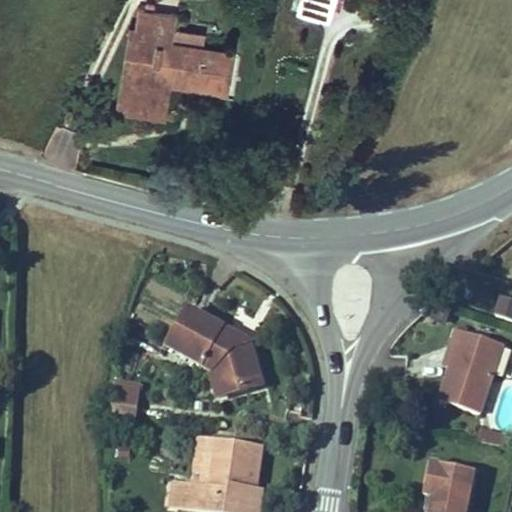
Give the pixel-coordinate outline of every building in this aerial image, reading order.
[(298,0),(297,6),(330,15),(333,0),(298,0)] [(202,48),(173,44),(176,29),(178,12),(139,6),(123,106),(163,113),(168,77),(225,86),(230,53),(202,48)] [(173,44),(202,48),(205,33),(176,29),(173,44)] [(511,301),(503,298),(496,317),(511,322),(511,301)] [(228,332),(189,311),(173,341),(168,349),(169,350),(211,373),(219,400),(263,387),(251,345),(234,349),(222,342),(228,332)] [(504,347),(456,331),(451,346),(458,348),(451,369),(439,402),(481,416),(504,347)] [(234,349),(251,345),(228,332),(222,342),(234,349)] [(458,348),(451,346),(444,367),(451,369),(458,348)] [(114,385),(109,405),(134,409),(137,389),(114,385)] [(134,409),(109,405),(108,423),(132,427),(134,409)] [(495,436),(482,433),(480,443),(493,445),(495,436)] [(495,436),(493,445),(505,448),(507,438),(495,436)] [(201,439),(194,486),(209,489),(216,441),(201,439)] [(194,486),(178,484),(178,486),(174,510),(174,511),(178,511),(261,511),(264,492),(257,491),(252,490),(253,484),(258,485),(263,448),(216,441),(209,489),(194,486)] [(468,511),(477,474),(432,465),(428,486),(437,488),(435,499),(432,511),(468,511)] [(174,510),(178,486),(172,485),(169,509),(174,510)] [(437,488),(428,486),(426,497),(435,499),(437,488)]
